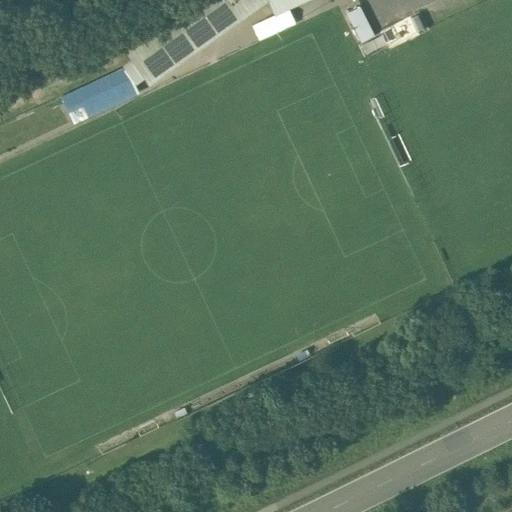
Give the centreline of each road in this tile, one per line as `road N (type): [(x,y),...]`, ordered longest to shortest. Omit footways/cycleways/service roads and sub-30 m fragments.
road 1 (secondary): [(325,511),(511,420)]
road 2 (unclassified): [(171,0),(0,88)]
